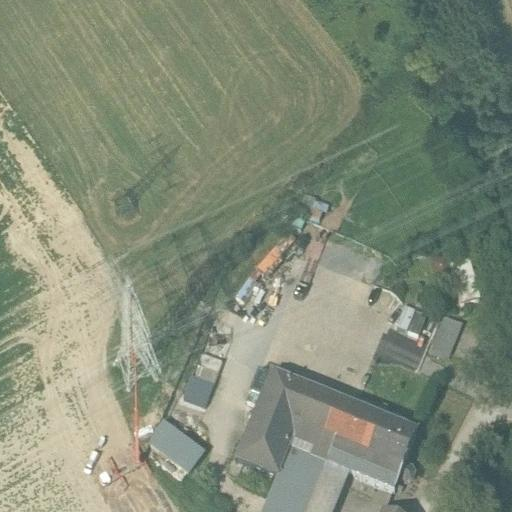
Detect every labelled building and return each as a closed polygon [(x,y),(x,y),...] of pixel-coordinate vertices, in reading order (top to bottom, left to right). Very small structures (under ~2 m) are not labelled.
[(467,256),(447,261),(452,276),(461,309),(480,304),(467,256)] [(452,276),(447,261),(432,265),(436,281),(452,276)] [(404,308),(395,330),(430,344),(439,323),(404,308)] [(265,401),(274,379),(260,374),(251,396),(265,401)] [(329,467),(348,475),(395,494),(419,436),(274,378),(274,379),(265,401),(239,464),(280,479),(291,452),(329,467)] [(182,402),(176,409),(196,423),(201,416),(182,402)] [(163,428),(148,448),(188,477),(202,459),(183,444),(163,428)] [(183,444),(202,459),(209,449),(191,435),(183,444)] [(310,511),(329,467),(291,452),(280,479),(266,511),(310,511)] [(310,511),(332,511),(348,475),(329,467),(310,511)]
